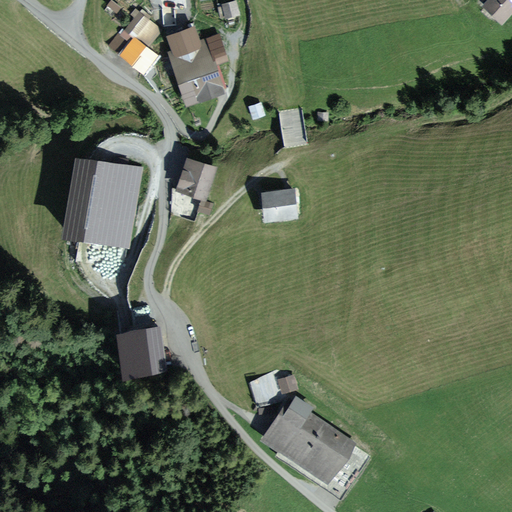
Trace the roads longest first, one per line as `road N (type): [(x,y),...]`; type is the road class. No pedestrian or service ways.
road 1 (track): [(160,315),(170,275),(191,243),(278,164),(475,114),(511,94)]
road 2 (track): [(151,101),(165,102),(194,134),(207,133),(225,101),(238,43),(191,17)]
